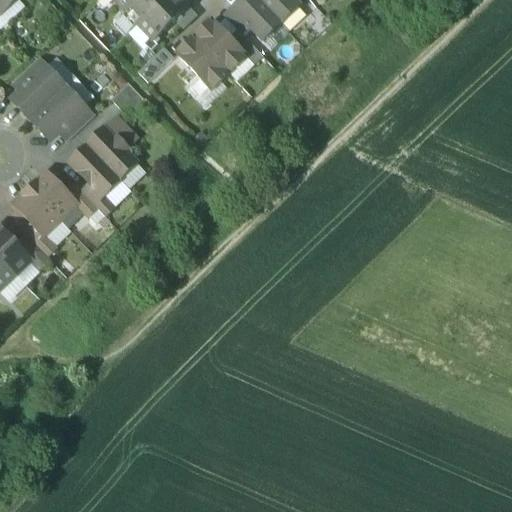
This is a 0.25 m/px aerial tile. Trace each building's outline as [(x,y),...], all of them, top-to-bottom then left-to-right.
[(0,0),(0,8),(6,3),(19,4),(18,0),(0,0)] [(120,0),(119,2),(116,5),(139,29),(168,0),(120,0)] [(180,0),(168,0),(139,29),(155,45),(191,10),(180,0)] [(255,0),(245,0),(233,12),(234,14),(251,31),(263,43),(281,26),(255,0)] [(255,0),(281,26),(299,9),(297,7),(290,0),(255,0)] [(251,31),(234,14),(226,22),(238,34),(242,39),(251,31)] [(213,25),(195,42),(229,77),(245,61),(246,60),(229,43),(213,25)] [(242,39),(238,34),(229,43),(246,60),(245,61),(253,69),(263,60),(242,39)] [(195,42),(178,59),(211,94),(229,77),(195,42)] [(149,51),(140,59),(149,67),(157,59),(149,51)] [(149,67),(139,77),(148,87),(173,64),(163,54),(149,67)] [(39,62),(13,87),(21,96),(47,71),(39,62)] [(21,96),(12,104),(32,125),(66,91),(47,71),(21,96)] [(145,104),(128,87),(111,104),(128,121),(145,104)] [(66,91),(32,125),(51,145),(60,136),(86,112),(66,91)] [(86,112),(60,136),(68,145),(94,120),(86,112)] [(137,142),(117,121),(104,133),(115,144),(118,141),(128,151),(137,142)] [(104,133),(104,132),(87,149),(87,150),(88,150),(119,183),(120,183),(137,166),(125,154),(128,151),(118,141),(115,144),(104,133)] [(119,183),(88,150),(87,150),(70,166),(90,187),(103,200),(120,183),(119,183)] [(65,195),(47,176),(30,192),(60,223),(75,208),(76,207),(65,195)] [(81,195),(73,187),(65,195),(76,207),(75,208),(89,222),(98,213),(81,195)] [(103,200),(90,187),(81,195),(98,213),(106,221),(115,212),(103,200)] [(60,223),(30,192),(13,208),(31,227),(43,239),(44,238),(60,223)] [(44,238),(43,239),(31,227),(23,236),(26,239),(48,261),(57,252),(44,238)] [(16,248),(0,231),(0,261),(14,277),(29,263),(30,263),(16,248)] [(50,264),(26,239),(16,248),(30,263),(29,263),(39,274),(50,264)] [(0,261),(0,291),(15,278),(14,277),(0,261)]
